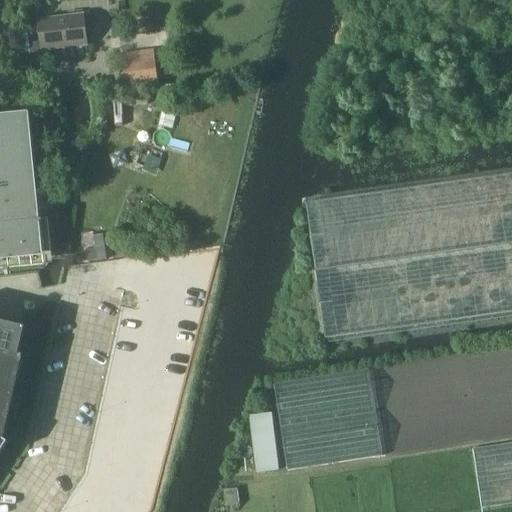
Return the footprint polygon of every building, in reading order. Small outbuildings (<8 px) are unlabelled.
[(87,45),(83,13),(39,19),(40,26),(28,28),(31,52),(87,45)] [(156,83),(153,50),(118,54),(121,87),(156,83)] [(163,105),(161,91),(121,95),(123,109),(163,105)] [(0,260),(44,256),(30,112),(0,114),(0,260)] [(511,173),(305,203),(324,339),(511,311),(511,173)] [(103,233),(94,235),(96,248),(98,259),(107,258),(103,233)] [(0,454),(8,442),(4,439),(24,355),(30,328),(7,323),(6,325),(0,323),(0,454)] [(255,473),(277,470),(270,413),(248,416),(250,438),(252,438),(255,473)] [(511,503),(511,443),(473,449),(482,508),(511,503)] [(226,507),(240,505),(237,488),(223,490),(226,507)]
